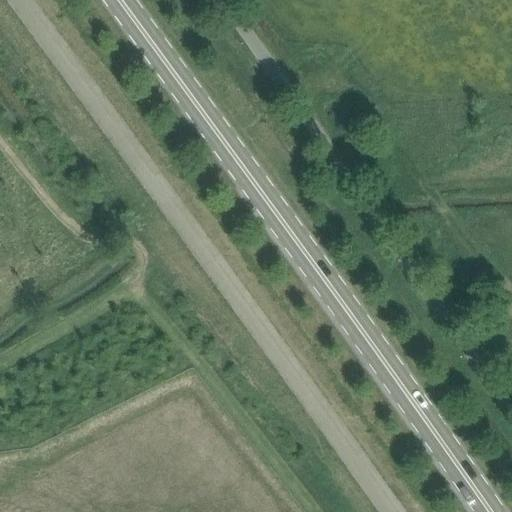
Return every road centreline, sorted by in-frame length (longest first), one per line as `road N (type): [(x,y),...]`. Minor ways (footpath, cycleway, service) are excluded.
road 1 (primary): [(491,511),(120,0)]
road 2 (unclassified): [(511,401),(229,0)]
